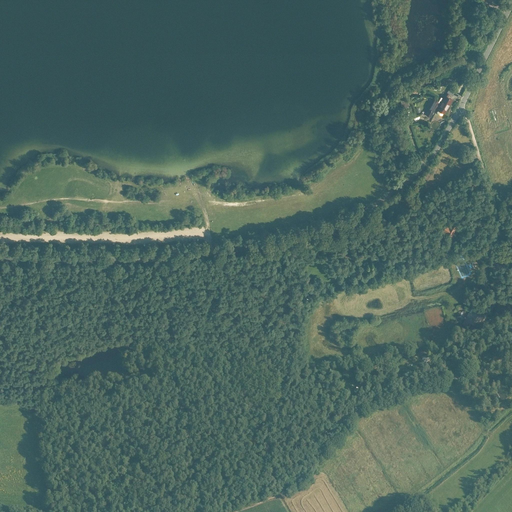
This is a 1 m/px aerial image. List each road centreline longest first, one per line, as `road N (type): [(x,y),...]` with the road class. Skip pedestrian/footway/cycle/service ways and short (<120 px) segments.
road 1 (unclassified): [(511,3),(425,164),(356,218),(283,242),(182,256),(0,258)]
road 2 (track): [(199,511),(163,258)]
road 3 (track): [(460,107),(511,254)]
road 4 (track): [(511,361),(399,395)]
